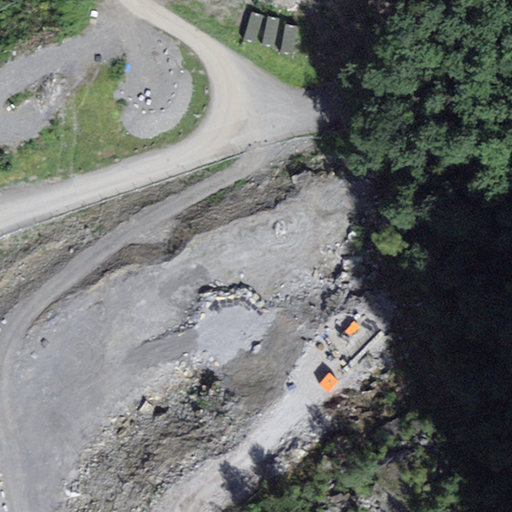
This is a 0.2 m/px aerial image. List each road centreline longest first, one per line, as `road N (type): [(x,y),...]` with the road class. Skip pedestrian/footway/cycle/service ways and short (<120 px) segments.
road 1 (track): [(219,109),(276,121),(271,148),(55,280),(15,328),(2,399),(17,511)]
road 2 (residential): [(0,216),(183,152),(208,135),(219,109),(210,72),(192,46),(133,0)]
road 3 (track): [(319,372),(248,456),(183,511)]
